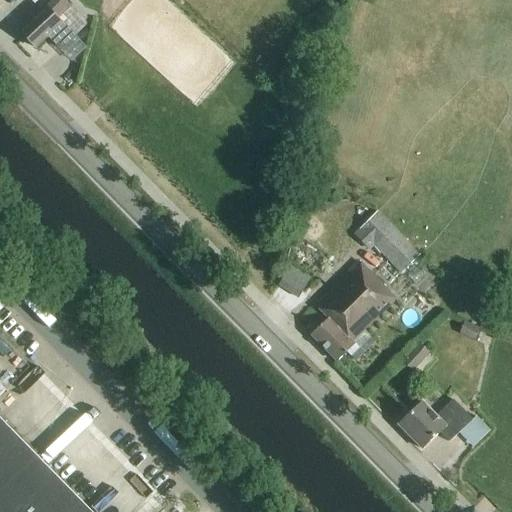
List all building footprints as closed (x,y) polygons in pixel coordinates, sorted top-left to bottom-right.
[(46,9),(20,34),(35,49),(46,39),(59,51),(74,37),(62,24),(57,19),(69,7),(62,0),(50,0),(44,6),(46,9)] [(419,256),(377,213),(358,232),(400,275),(419,256)] [(395,300),(360,264),(315,306),(319,310),(318,310),(327,320),(311,336),(336,362),(354,345),(352,343),(395,300)] [(458,335),(475,342),(481,330),(464,322),(458,335)] [(403,362),(413,372),(429,354),(419,345),(403,362)] [(91,511),(0,418),(0,396),(6,390),(0,384),(0,511),(91,511)] [(436,418),(422,403),(398,425),(422,450),(440,433),(449,443),(472,421),(453,401),(436,418)]
